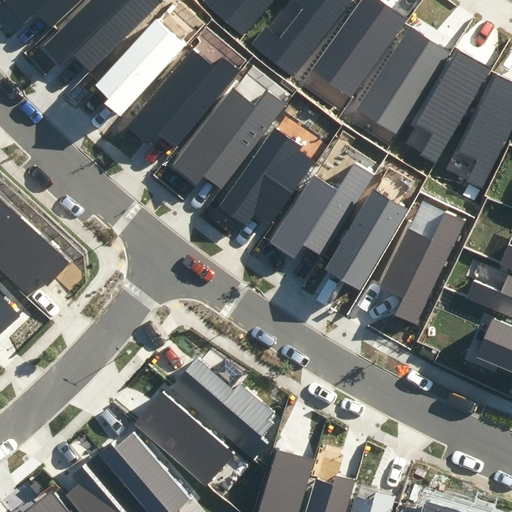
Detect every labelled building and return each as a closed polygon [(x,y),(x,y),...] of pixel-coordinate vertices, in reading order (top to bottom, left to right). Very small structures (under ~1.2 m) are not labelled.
[(53,24),(79,0),(3,0),(23,23),(39,9),(53,24)] [(91,70),(162,2),(160,0),(92,0),(42,48),(61,67),(75,53),(91,70)] [(241,35),(271,0),(204,0),(203,2),(241,35)] [(290,76),(350,0),(290,0),(303,10),(280,39),(265,27),(251,45),(290,76)] [(350,97),(407,19),(380,0),(362,0),(312,69),(350,97)] [(121,117),(186,43),(156,16),(94,85),(108,98),(104,102),(121,117)] [(396,135),(450,52),(412,27),(358,110),(396,135)] [(435,164),(492,68),(456,48),(414,123),(434,134),(420,155),(435,164)] [(176,148),(239,70),(223,57),(215,67),(193,49),(128,128),(154,149),(163,137),(176,148)] [(482,189),(511,126),(511,80),(493,72),(457,150),(478,160),(466,182),(482,189)] [(221,187),(286,104),(266,89),(255,102),(233,86),(171,166),(196,186),(205,175),(221,187)] [(304,146),(275,126),(220,205),(248,225),(255,215),(270,225),(314,162),(300,152),(304,146)] [(321,256),(375,173),(355,160),(337,188),(316,174),(272,242),(295,258),(304,244),(321,256)] [(408,209),(373,189),(326,270),(360,290),(408,209)] [(47,286),(71,261),(0,195),(0,268),(25,291),(38,278),(47,286)] [(416,325),(467,219),(446,209),(431,239),(409,228),(381,286),(404,297),(396,315),(416,325)] [(511,247),(508,246),(501,264),(511,268),(511,247)] [(511,316),(511,276),(509,275),(502,290),(474,279),(466,297),(511,316)] [(0,335),(22,316),(0,291),(0,335)] [(511,326),(493,318),(477,358),(511,372),(511,326)] [(254,459),(269,442),(261,435),(271,424),(267,420),(274,412),(239,383),(234,389),(198,357),(172,388),(254,459)] [(206,485),(236,451),(165,390),(135,424),(206,485)] [(150,511),(173,511),(191,497),(135,432),(118,447),(113,441),(99,453),(150,511)] [(297,511),(313,460),(276,449),(257,511),(297,511)] [(145,511),(97,455),(73,476),(80,483),(66,495),(80,511),(145,511)] [(306,511),(345,511),(356,479),(337,473),(333,485),(316,480),(306,511)] [(73,511),(53,488),(24,511),(73,511)] [(352,511),(391,511),(396,498),(376,491),(372,503),(357,498),(352,511)] [(460,511),(427,502),(424,511),(460,511)]
